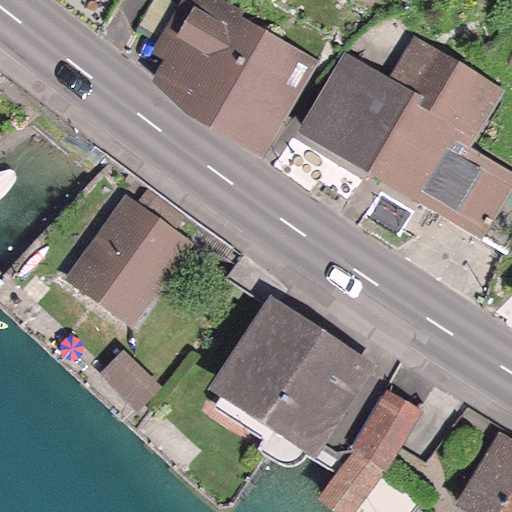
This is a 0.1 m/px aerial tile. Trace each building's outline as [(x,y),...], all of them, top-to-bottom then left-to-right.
[(266,152),(325,58),(245,8),(231,31),(200,12),(155,84),(266,152)] [(359,65),(303,146),(446,243),(501,162),(476,146),(507,101),(420,42),(390,86),(359,65)] [(204,252),(142,200),(69,286),(131,338),(204,252)] [(357,271),(331,309),(359,328),(384,290),(357,271)] [(226,387),(308,443),(359,367),(277,312),(226,387)] [(166,396),(133,362),(111,383),(144,417),(166,396)] [(438,405),(406,385),(369,444),(330,491),(353,511),(364,511),(399,470),(438,405)] [(511,511),(511,453),(504,449),(468,511),(511,511)]
